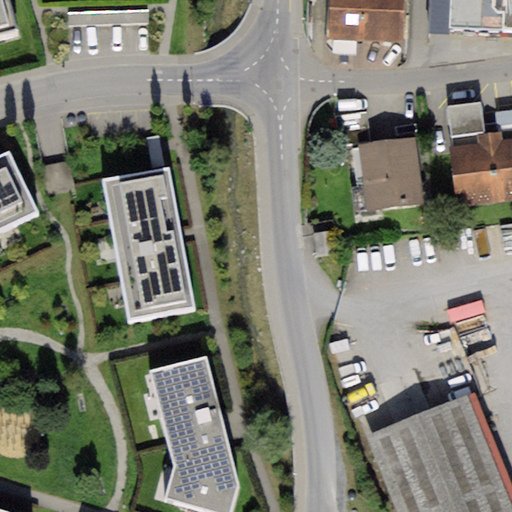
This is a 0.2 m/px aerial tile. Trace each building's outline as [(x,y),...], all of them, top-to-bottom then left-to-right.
[(0,0),(0,36),(17,32),(9,0),(0,0)] [(330,0),(329,37),(400,41),(402,0),(330,0)] [(511,0),(451,0),(450,28),(511,30),(511,0)] [(147,12),(66,14),(66,27),(147,24),(147,12)] [(446,106),(451,147),(476,144),(475,136),(485,134),(481,101),(446,106)] [(511,109),(495,112),(497,133),(500,132),(501,141),(511,140),(511,109)] [(363,114),(333,118),(337,145),(367,141),(363,114)] [(451,147),(448,147),(456,209),(511,201),(511,140),(501,141),(500,132),(497,133),(485,134),(475,136),(476,144),(451,147)] [(158,136),(145,139),(151,168),(164,166),(158,136)] [(414,138),(358,144),(365,210),(421,204),(414,138)] [(7,154),(0,156),(0,233),(37,215),(7,154)] [(71,162),(40,167),(45,196),(76,190),(71,162)] [(168,168),(103,181),(130,323),(195,311),(181,236),(168,168)] [(336,231),(316,235),(319,258),(339,255),(336,231)] [(149,370),(174,464),(163,500),(201,511),(231,511),(239,487),(224,427),(206,356),(149,370)] [(511,511),(511,486),(474,393),(370,436),(401,511),(511,511)]
